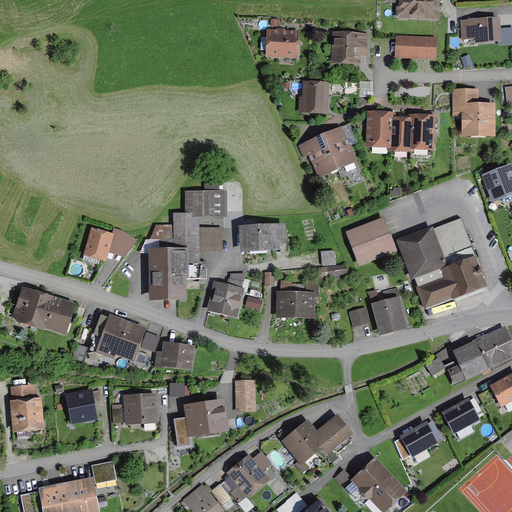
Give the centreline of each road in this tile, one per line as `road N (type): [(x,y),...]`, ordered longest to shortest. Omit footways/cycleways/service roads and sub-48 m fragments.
road 1 (residential): [(0,268),(210,339),(275,351),(346,352),(511,315)]
road 2 (residential): [(379,80),(511,76)]
